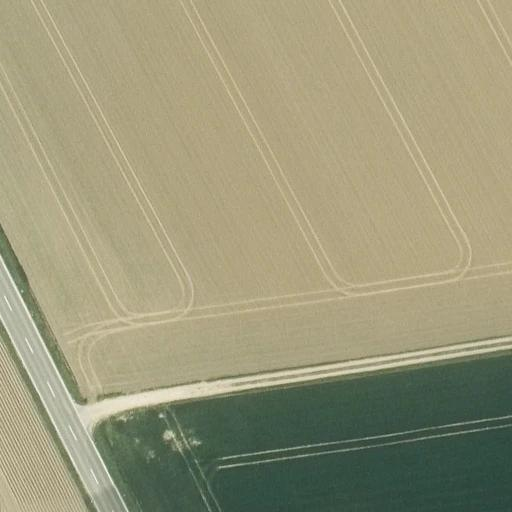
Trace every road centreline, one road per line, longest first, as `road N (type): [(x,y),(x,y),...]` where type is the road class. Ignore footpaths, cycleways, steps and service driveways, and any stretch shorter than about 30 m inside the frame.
road 1 (track): [(61,420),(511,349)]
road 2 (secondary): [(106,511),(0,289)]
